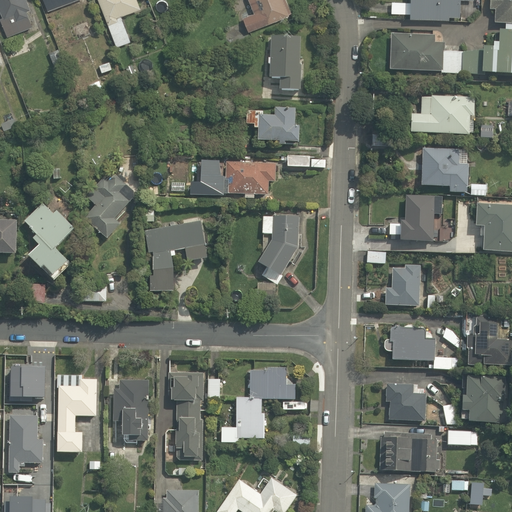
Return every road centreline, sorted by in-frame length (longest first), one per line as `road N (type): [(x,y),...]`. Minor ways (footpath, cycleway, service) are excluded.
road 1 (residential): [(0,330),(342,338)]
road 2 (residential): [(342,338),(346,56),(336,0)]
road 3 (residential): [(333,511),(342,338)]
